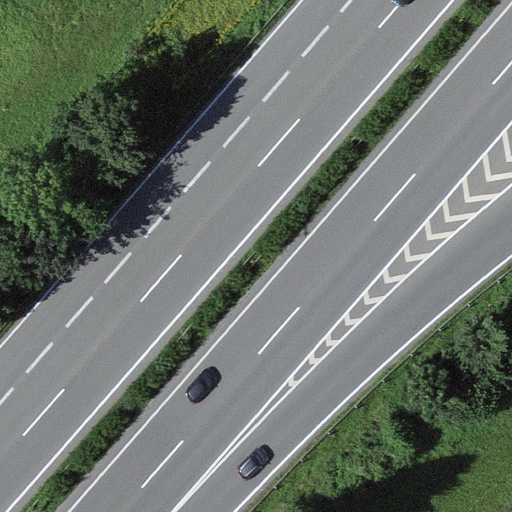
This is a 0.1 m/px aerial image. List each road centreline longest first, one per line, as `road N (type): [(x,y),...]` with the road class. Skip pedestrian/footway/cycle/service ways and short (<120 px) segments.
road 1 (motorway): [(399,0),(0,462)]
road 2 (motorway): [(129,511),(511,65)]
road 3 (motorway): [(213,511),(511,222)]
